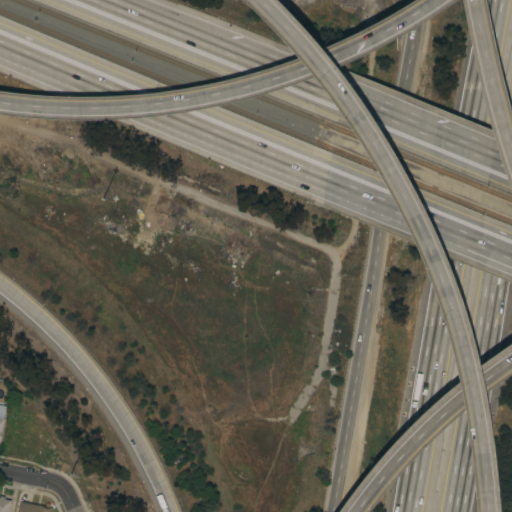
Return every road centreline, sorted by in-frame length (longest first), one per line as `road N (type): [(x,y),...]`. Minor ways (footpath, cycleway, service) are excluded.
road 1 (motorway): [(480,511),(467,408),(421,249),(357,127),(252,0)]
road 2 (motorway): [(495,0),(408,511)]
road 3 (motorway): [(421,0),(335,511)]
road 4 (motorway): [(0,103),(107,108),(197,98),(325,58),(430,0)]
road 5 (motorway): [(0,42),(321,179)]
road 6 (motorway): [(453,511),(511,170)]
road 7 (motorway): [(511,356),(418,433),(350,511)]
road 8 (motorway): [(321,179),(511,257)]
road 9 (motorway): [(466,0),(511,173)]
road 10 (motorway): [(0,284),(104,392)]
road 11 (motorway): [(228,54),(92,0)]
road 12 (motorway): [(363,108),(228,54)]
road 13 (motorway): [(104,392),(168,511)]
road 14 (motorway): [(479,154),(363,108)]
